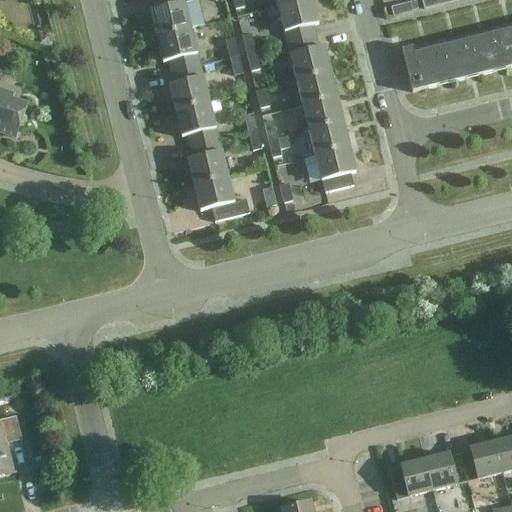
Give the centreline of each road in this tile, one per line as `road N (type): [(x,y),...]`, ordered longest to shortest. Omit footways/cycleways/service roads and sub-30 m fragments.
road 1 (tertiary): [(416,235),(163,295)]
road 2 (residential): [(345,511),(334,471),(156,511)]
road 3 (residential): [(67,321),(115,511)]
road 4 (residential): [(136,189),(89,0)]
road 5 (residential): [(394,138),(358,0)]
road 6 (residential): [(0,173),(98,193),(136,189)]
road 7 (residential): [(394,138),(511,107)]
